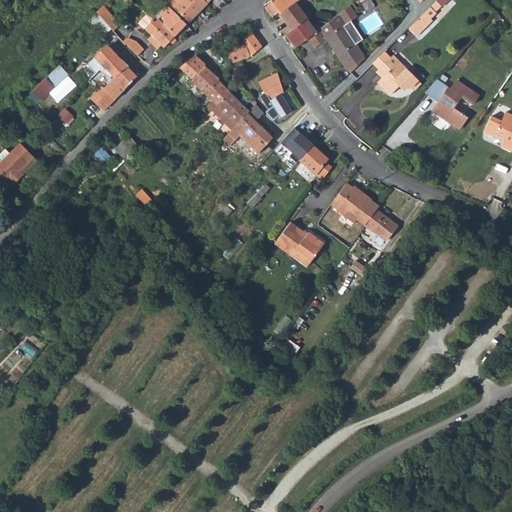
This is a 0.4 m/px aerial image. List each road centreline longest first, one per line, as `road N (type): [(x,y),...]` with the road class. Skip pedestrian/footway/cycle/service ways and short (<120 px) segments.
road 1 (residential): [(511,226),(362,158),(248,7)]
road 2 (residential): [(0,239),(113,109),(199,36),(248,7)]
road 3 (unclassified): [(511,392),(388,455),(320,511)]
